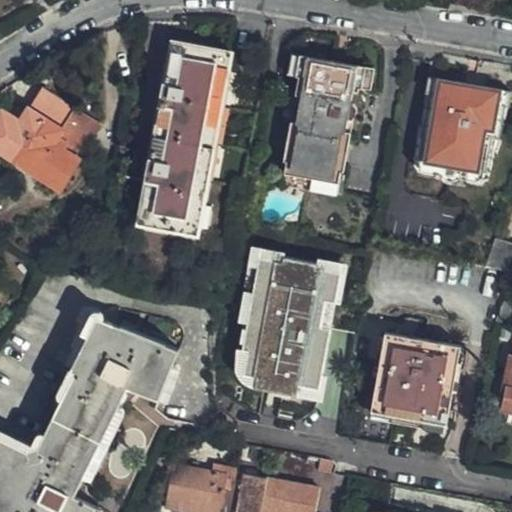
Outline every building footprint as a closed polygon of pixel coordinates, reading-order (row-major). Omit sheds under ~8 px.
[(211,154),(230,51),(173,40),(136,222),(196,233),(211,154)] [(295,65),(295,55),(285,53),(281,78),(291,80),(295,65)] [(358,96),(359,92),(364,68),(295,55),(295,65),(291,80),(291,86),(297,87),(289,133),(282,132),(275,174),(277,175),(277,179),(289,181),(338,190),(338,186),(342,187),(350,143),(341,142),(344,126),(354,128),(358,110),(346,107),(350,95),(358,96)] [(364,68),(359,92),(370,94),(375,70),(364,68)] [(501,140),(507,105),(504,105),(507,90),(432,78),(429,93),(425,93),(413,162),(418,171),(434,173),(464,179),(480,182),(488,177),(492,155),(496,155),(501,140)] [(50,143),(72,106),(41,85),(18,122),(0,111),(0,151),(14,161),(31,132),(50,143)] [(99,123),(72,106),(50,143),(31,132),(14,161),(58,189),(99,123)] [(350,143),(354,128),(344,126),(341,142),(350,143)] [(464,183),(464,179),(434,173),(433,177),(440,179),(441,180),(442,181),(444,181),(445,182),(447,183),(449,183),(450,183),(452,183),(453,183),(455,182),(456,182),(464,183)] [(289,181),(277,179),(275,192),(335,203),(338,190),(289,181)] [(506,267),(506,268),(511,269),(511,240),(495,237),(486,264),(506,267)] [(305,378),(309,363),(312,364),(320,322),(275,313),(271,333),(264,370),(274,373),(271,394),(291,398),(305,400),(309,379),(305,378)] [(84,499),(74,494),(80,482),(121,398),(126,386),(137,390),(158,398),(178,349),(98,315),(82,344),(72,365),(70,364),(58,390),(58,391),(59,392),(58,393),(59,394),(59,395),(59,396),(60,396),(60,397),(61,397),(61,398),(62,398),(62,399),(39,445),(33,442),(30,448),(0,433),(0,511),(109,511),(110,511),(84,499)] [(446,423),(460,346),(384,331),(370,408),(446,423)] [(511,357),(501,406),(505,408),(504,418),(511,419),(511,357)] [(126,402),(137,390),(126,386),(121,398),(126,402)] [(220,511),(229,465),(230,460),(177,450),(174,466),(167,466),(160,501),(220,511)] [(236,466),(229,465),(220,511),(221,511),(258,511),(263,498),(315,508),(321,478),(248,463),(245,468),(236,466)] [(74,494),(84,499),(86,483),(80,482),(74,494)]
